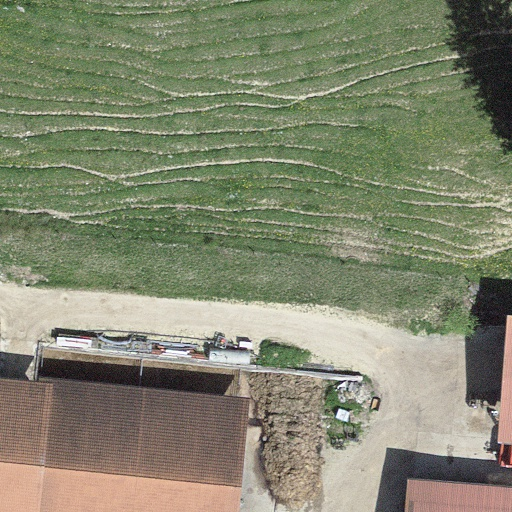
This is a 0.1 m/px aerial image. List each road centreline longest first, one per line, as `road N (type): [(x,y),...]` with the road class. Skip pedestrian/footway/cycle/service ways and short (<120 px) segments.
road 1 (track): [(0,296),(406,341),(400,437),(351,471),(343,511)]
road 2 (track): [(380,451),(511,464)]
